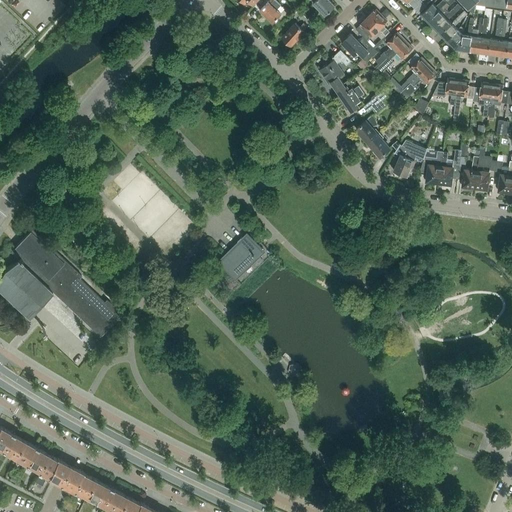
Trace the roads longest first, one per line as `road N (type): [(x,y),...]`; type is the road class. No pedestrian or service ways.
road 1 (residential): [(310,511),(158,441),(15,360)]
road 2 (primary): [(270,511),(125,441),(0,367)]
road 3 (residential): [(0,211),(114,76),(191,0)]
road 4 (residential): [(511,214),(381,189),(353,167),(286,72)]
road 5 (primary): [(0,383),(241,511)]
road 6 (residential): [(511,71),(449,62),(388,0)]
